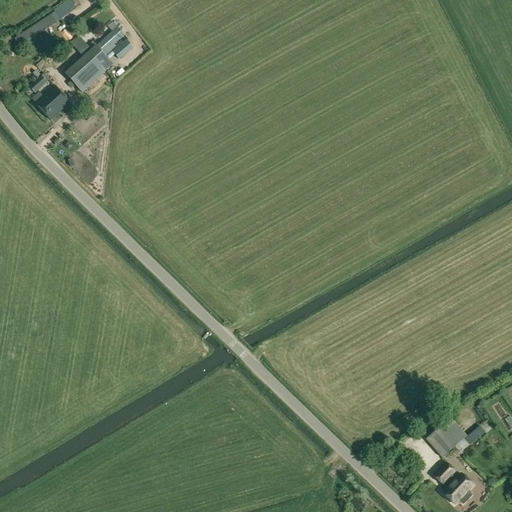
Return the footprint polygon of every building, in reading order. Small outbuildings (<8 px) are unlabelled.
[(59,22),(72,12),(67,4),(14,39),(20,48),(59,22)] [(79,27),(85,35),(89,31),(83,24),(79,27)] [(113,31),(96,46),(105,56),(116,47),(114,44),(125,35),(118,27),(113,31)] [(65,75),(81,93),(112,65),(105,56),(96,46),(91,50),(80,38),(72,45),(83,58),(65,75)] [(119,59),(133,47),(126,40),(112,51),(119,59)] [(47,84),(41,77),(29,88),(35,94),(47,84)] [(55,86),(43,97),(39,93),(32,100),(35,104),(50,120),(70,102),(55,86)] [(442,426),(426,440),(442,458),(458,444),(442,426)] [(442,493),(455,505),(459,501),(463,505),(472,496),(467,492),(473,485),(461,474),(455,480),(451,475),(455,471),(446,463),(434,476),(442,485),(443,484),(447,488),(442,493)]
